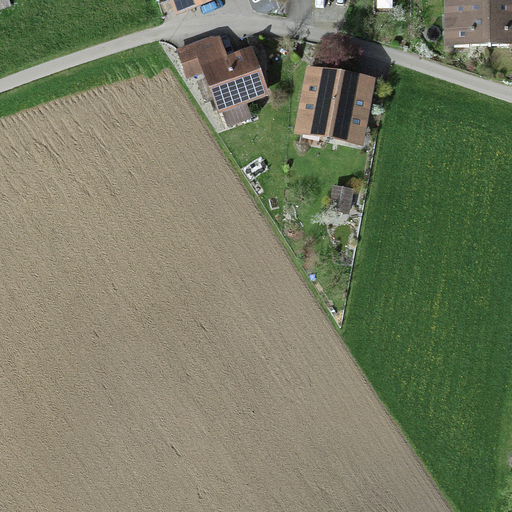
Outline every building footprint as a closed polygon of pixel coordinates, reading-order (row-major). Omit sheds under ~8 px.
[(10,0),(0,0),(0,18),(14,14),(10,0)] [(160,0),(171,25),(230,0),(160,0)] [(442,0),(442,52),(490,52),(489,0),(442,0)] [(511,0),(489,0),(490,52),(511,52),(511,0)] [(273,113),(245,41),(190,63),(218,134),(273,113)] [(378,91),(304,76),(290,147),(363,162),(378,91)]
